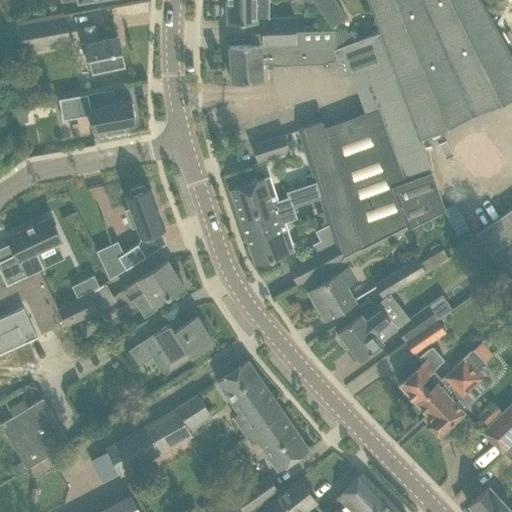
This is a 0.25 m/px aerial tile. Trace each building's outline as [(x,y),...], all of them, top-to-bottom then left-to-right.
[(261,22),(262,32),(294,30),(294,17),(268,18),(267,3),(269,3),(268,0),(226,0),(227,22),(261,22)] [(313,0),(332,27),(341,21),(346,17),(335,0),(313,0)] [(369,0),(381,31),(382,30),(417,138),(419,138),(511,95),(511,52),(510,47),(501,31),(499,32),(487,9),(488,8),(482,0),(369,0)] [(17,25),(23,51),(70,41),(64,15),(17,25)] [(86,44),(91,70),(123,63),(117,36),(97,40),(94,26),(83,28),(86,43),(86,44)] [(342,38),(334,38),(334,46),(335,49),(354,42),(344,26),(341,28),(342,38)] [(327,57),(335,56),(336,56),(335,49),(334,46),(334,38),(333,29),(294,30),(262,32),(250,33),(251,44),(229,46),(231,82),(262,80),(261,59),(267,59),(267,65),(327,63),(327,57)] [(336,56),(335,56),(338,67),(342,76),(362,69),(378,110),(322,130),(320,121),(298,128),(327,224),(334,246),(339,262),(407,229),(406,228),(444,209),(419,138),(417,138),(382,30),(381,31),(354,42),(335,49),(336,56)] [(87,93),(58,98),(62,119),(89,114),(92,132),(105,129),(106,134),(123,131),(123,126),(135,124),(131,98),(90,106),(87,93)] [(24,104),(12,106),(17,121),(27,120),(24,104)] [(289,150),(284,134),(251,145),(256,161),(289,150)] [(230,189),(242,223),(293,206),(289,195),(270,202),(262,178),(230,189)] [(131,194),(125,196),(129,208),(125,210),(131,227),(135,225),(140,237),(164,228),(149,187),(144,189),(142,185),(129,190),(131,194)] [(293,206),(242,223),(255,263),(287,252),(293,250),(289,238),(283,240),(277,224),(296,217),(293,206)] [(511,206),(473,233),(511,285),(511,206)] [(15,253),(0,259),(0,272),(6,285),(43,267),(36,252),(60,241),(49,217),(32,225),(32,224),(30,225),(31,226),(27,227),(27,226),(26,227),(26,228),(7,237),(15,253)] [(334,246),(327,224),(314,231),(319,240),(312,244),(317,254),(334,246)] [(137,243),(117,256),(125,269),(145,256),(137,243)] [(317,254),(289,269),(296,283),(325,269),(338,262),(338,263),(339,262),(334,246),(317,254)] [(373,282),(382,298),(423,272),(415,257),(373,282)] [(149,271),(122,289),(129,300),(132,298),(144,290),(153,304),(183,285),(167,261),(166,260),(149,271)] [(308,290),(324,318),(354,300),(345,285),(355,279),(347,266),(308,290)] [(93,275),(82,280),(87,291),(98,286),(93,275)] [(19,315),(53,303),(44,277),(10,288),(19,315)] [(85,293),(55,308),(65,327),(95,312),(85,293)] [(395,328),(405,342),(435,320),(426,306),(395,328)] [(374,331),(389,320),(380,308),(364,319),(360,314),(337,332),(340,335),(338,336),(338,339),(343,346),(346,347),(348,345),(359,359),(382,341),(374,331)] [(127,350),(137,366),(162,350),(169,360),(186,350),(190,357),(213,342),(195,315),(173,330),(169,323),(127,350)] [(435,320),(405,342),(413,353),(443,332),(435,320)] [(0,353),(28,341),(20,323),(0,332),(0,353)] [(399,384),(415,402),(429,389),(440,378),(432,369),(443,359),(431,346),(425,349),(417,357),(422,362),(399,384)] [(429,389),(415,402),(430,418),(426,421),(438,434),(463,411),(454,402),(481,378),(475,371),(485,362),(472,348),(470,350),(470,349),(451,367),(440,378),(429,389)] [(232,416),(246,436),(277,414),(270,403),(273,400),(274,401),(275,401),(247,360),(216,381),(238,412),(232,416)] [(172,409),(103,448),(119,476),(191,438),(189,431),(210,418),(196,394),(172,409)] [(12,417),(0,423),(0,426),(20,460),(25,468),(67,443),(41,398),(25,407),(22,401),(8,410),(12,417)] [(511,400),(482,430),(502,450),(511,439),(511,400)] [(277,414),(246,436),(252,444),(257,440),(277,470),(308,449),(281,410),(280,410),(281,411),(277,414)] [(218,435),(216,439),(216,443),(220,446),(224,445),(227,442),(226,437),(223,435),(218,435)] [(20,460),(12,465),(17,473),(25,468),(20,460)] [(20,482),(42,511),(46,511),(67,497),(43,465),(20,482)] [(338,495),(354,511),(400,511),(361,472),(338,495)] [(257,504),(277,489),(267,475),(234,498),(237,502),(244,511),(248,511),(258,506),(257,504)] [(3,487),(15,511),(36,511),(19,478),(3,487)] [(256,511),(300,511),(315,501),(299,479),(256,511)] [(467,504),(474,511),(507,511),(511,508),(490,484),(467,504)] [(138,511),(130,495),(96,511),(138,511)] [(244,511),(237,502),(220,511),(214,502),(202,509),(203,511),(244,511)]
